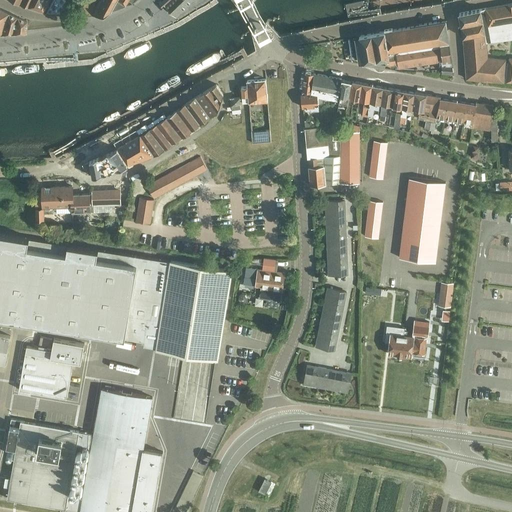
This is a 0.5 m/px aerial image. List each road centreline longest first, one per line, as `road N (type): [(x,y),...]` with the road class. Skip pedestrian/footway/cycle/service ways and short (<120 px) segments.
road 1 (residential): [(274,378),(304,285),(296,59)]
road 2 (unknown): [(178,457),(173,408),(156,365),(125,356),(107,362),(91,407),(79,414),(0,407)]
road 3 (residential): [(65,163),(90,181),(158,157),(216,119),(229,71)]
road 4 (residential): [(65,163),(229,71)]
road 5 (residential): [(448,10),(275,49)]
road 6 (residential): [(296,59),(457,91)]
road 7 (tertiary): [(321,422),(458,458)]
road 8 (tertiary): [(461,434),(321,422)]
